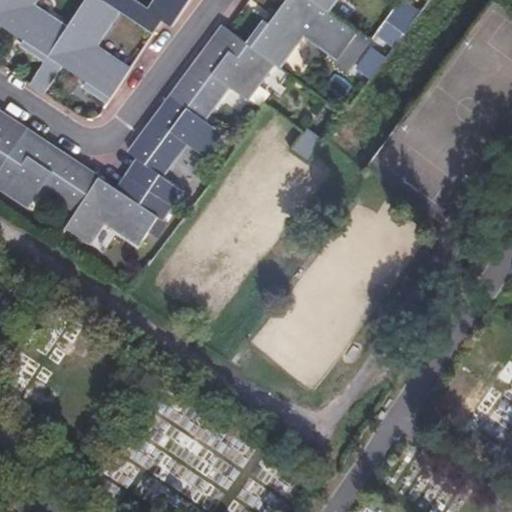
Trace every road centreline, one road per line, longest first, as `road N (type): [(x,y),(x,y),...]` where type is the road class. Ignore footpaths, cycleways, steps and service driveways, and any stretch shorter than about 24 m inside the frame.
road 1 (residential): [(437,261),(343,406),(323,419),(230,381),(0,232)]
road 2 (unclassified): [(511,159),(437,261)]
